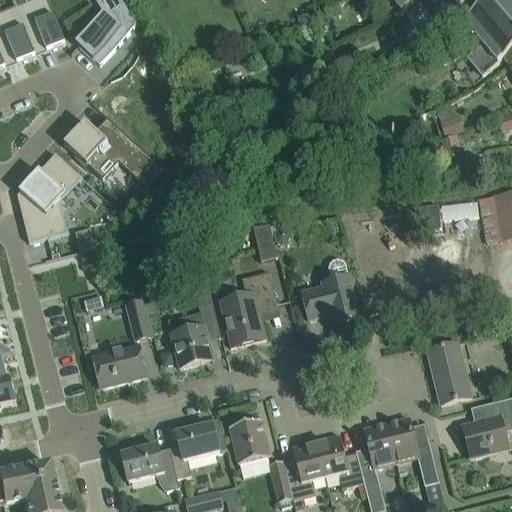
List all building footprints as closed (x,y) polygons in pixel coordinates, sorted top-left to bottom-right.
[(26,0),(11,0),(34,57),(46,52),(49,60),(69,52),(48,2),(31,9),(26,0)] [(94,0),(105,16),(77,47),(101,69),(137,29),(119,0),(94,0)] [(391,0),(390,1),(401,14),(404,12),(416,0),(419,0),(420,0),(391,0)] [(456,13),(472,0),(420,0),(442,23),(456,13)] [(472,0),(456,13),(464,24),(463,25),(475,39),(464,47),(473,57),(468,61),(483,78),(504,60),(511,69),(511,68),(511,3),(509,0),(472,0)] [(338,7),(338,6),(324,11),(328,21),(341,16),(338,7)] [(0,19),(0,57),(5,69),(16,64),(19,72),(38,65),(17,15),(1,21),(0,19)] [(447,31),(442,24),(418,43),(423,49),(447,31)] [(293,84),(296,93),(312,87),(308,78),(293,84)] [(454,120),(441,124),(446,140),(461,136),(456,120),(454,120)] [(86,126),(64,149),(76,160),(75,161),(87,171),(88,170),(104,184),(119,168),(148,195),(166,176),(113,127),(101,140),(86,126)] [(457,139),(441,143),(446,162),(462,158),(457,139)] [(56,158),(18,200),(30,248),(68,237),(59,206),(82,182),(56,158)] [(165,177),(160,183),(164,187),(169,181),(165,177)] [(482,204),(484,220),(495,219),(499,245),(511,243),(511,195),(492,199),(492,202),(482,204)] [(389,228),(360,235),(372,290),(401,284),(401,282),(411,280),(416,304),(472,291),(463,253),(408,266),(408,267),(398,270),(389,228)] [(253,232),(262,265),(278,261),(271,230),(253,232)] [(279,232),(275,238),(276,244),(282,249),(289,247),(293,242),(293,235),(286,231),(279,232)] [(199,243),(202,254),(206,253),(212,245),(211,240),(199,243)] [(187,250),(191,264),(202,261),(199,247),(187,250)] [(201,262),(191,264),(193,275),(203,273),(201,262)] [(324,291),(302,296),(309,323),(331,318),(333,326),(360,319),(350,280),(345,281),(342,273),(339,268),(335,265),(330,266),(327,271),(327,278),(329,285),(323,287),(324,291)] [(221,306),(225,323),(233,351),(265,342),(258,314),(278,309),(270,276),(243,283),(247,300),(221,306)] [(102,300),(85,304),(87,315),(105,310),(102,300)] [(153,340),(145,306),(128,310),(136,345),(153,340)] [(172,339),(175,353),(180,372),(202,367),(203,366),(204,365),(205,363),(205,362),(213,360),(209,345),(222,341),(217,322),(213,309),(200,312),(205,331),(172,339)] [(458,346),(447,349),(427,354),(441,408),(471,401),(458,346)] [(94,360),(97,372),(101,392),(147,381),(139,349),(94,360)] [(3,363),(0,363),(0,385),(8,384),(3,363)] [(8,384),(0,385),(0,411),(18,407),(11,383),(8,384)] [(511,401),(508,403),(488,407),(492,421),(462,429),(470,462),(511,452),(506,434),(511,432),(511,401)] [(180,450),(170,453),(177,483),(178,483),(180,491),(184,490),(183,482),(192,479),(188,464),(220,456),(228,454),(224,441),(221,427),(220,426),(220,425),(219,425),(219,424),(218,424),(217,424),(217,423),(216,423),(215,423),(215,424),(214,424),(210,425),(211,428),(177,437),(179,447),(180,450)] [(418,462),(430,511),(445,511),(430,447),(416,451),(409,423),(387,428),(397,467),(418,462)] [(230,432),(240,470),(271,463),(261,424),(230,432)] [(375,473),(397,467),(387,428),(365,434),(375,473)] [(342,494),(365,489),(362,480),(357,456),(345,459),(340,440),(317,446),(326,483),(339,480),(342,494)] [(298,471),(286,474),(292,504),(293,506),(304,504),(316,501),(312,486),(326,483),(317,446),(293,452),(298,471)] [(117,455),(117,456),(117,457),(118,460),(122,459),(129,486),(149,481),(157,479),(167,494),(180,491),(178,483),(177,483),(170,453),(159,455),(158,449),(143,453),(142,449),(134,451),(133,447),(120,451),(119,451),(119,452),(118,452),(117,453),(117,454),(117,455)] [(292,504),(286,474),(284,465),(270,468),(279,507),(292,504)] [(0,509),(3,509),(24,505),(25,511),(58,511),(53,485),(51,478),(49,466),(0,476),(0,509)] [(362,480),(365,489),(370,511),(385,511),(377,476),(362,480)] [(188,503),(186,504),(188,511),(223,511),(222,506),(219,496),(188,503)]
